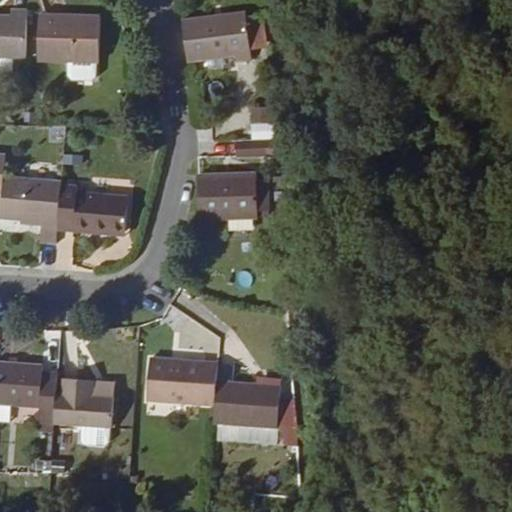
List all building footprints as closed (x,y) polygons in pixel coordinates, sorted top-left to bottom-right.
[(246,10),(180,17),(186,61),(234,55),(235,60),(251,58),(246,10)] [(0,59),(26,59),(26,11),(11,11),(11,17),(0,17),(0,59)] [(70,21),(70,17),(40,17),(40,62),(100,62),(101,21),(70,21)] [(100,62),(67,62),(67,76),(71,80),(96,80),(100,76),(100,62)] [(0,125),(0,139),(26,139),(26,125),(0,125)] [(243,142),(270,140),(269,126),(242,127),(243,142)] [(279,152),(278,140),(270,140),(243,142),(236,142),(237,157),(279,154),(279,152)] [(0,153),(0,192),(4,193),(2,218),(24,220),(42,222),(42,227),(59,229),(62,185),(63,181),(6,176),(7,154),(0,153)] [(256,177),(198,176),(198,215),(197,219),(257,219),(256,212),(256,184),(256,177)] [(256,184),(256,212),(269,212),(268,184),(256,184)] [(62,185),(59,229),(94,233),(94,228),(126,231),(130,197),(78,191),(79,186),(62,185)] [(40,244),(58,246),(59,229),(42,227),(40,244)] [(94,228),(94,233),(126,237),(126,231),(94,228)] [(218,379),(219,362),(152,358),(149,400),(216,404),(218,379)] [(57,392),(58,376),(45,375),(46,367),(0,362),(0,405),(42,410),(42,418),(55,419),(57,392)] [(55,419),(54,423),(114,428),(116,397),(94,395),(95,381),(64,378),(63,392),(57,392),(55,419)] [(216,404),(214,423),(279,427),(282,384),(218,379),(216,404)] [(117,382),(95,381),(94,395),(116,397),(117,382)]
